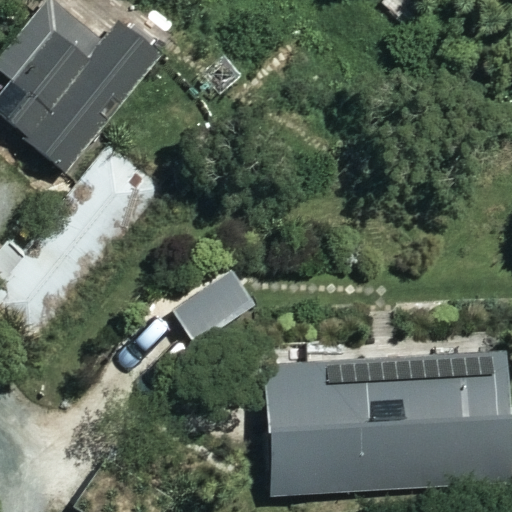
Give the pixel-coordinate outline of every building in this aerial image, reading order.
[(151,56),(83,0),(41,0),(0,51),(0,78),(14,90),(0,107),(0,124),(57,171),(151,56)] [(157,187),(109,149),(0,287),(0,312),(35,340),(157,187)] [(261,326),(235,278),(165,316),(191,364),(261,326)] [(506,485),(500,361),(260,373),(266,497),(506,485)] [(161,511),(169,500),(100,459),(69,511),(70,511),(161,511)]
